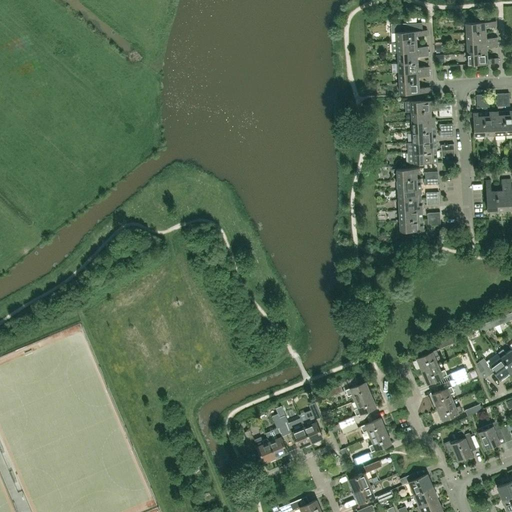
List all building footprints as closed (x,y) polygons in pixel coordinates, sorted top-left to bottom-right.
[(485,32),(485,27),(496,26),(495,21),(483,22),(465,23),(466,33),(485,32)] [(427,35),(426,30),(407,31),(407,23),(391,24),(391,32),(396,32),(397,42),(416,41),(416,35),(427,35)] [(485,38),(485,32),(466,33),(466,44),(497,42),(496,37),(485,38)] [(416,41),(397,42),(391,42),(392,53),(397,52),(427,51),(427,46),(416,47),(416,41)] [(486,53),(486,47),(497,46),(497,42),(466,44),(467,54),(486,53)] [(417,61),(417,56),(428,55),(427,51),(397,52),(398,63),(417,61)] [(498,63),(498,58),(487,58),(486,53),(467,54),(468,65),(498,63)] [(443,55),(436,55),(436,63),(444,62),(443,55)] [(417,67),(417,61),(398,63),(398,73),(429,71),(428,66),(417,67)] [(418,82),(418,76),(429,76),(429,71),(398,73),(399,83),(418,82)] [(430,92),(430,87),(418,87),(418,82),(399,83),(399,94),(430,92)] [(411,112),(430,111),(434,110),(433,100),(410,101),(410,100),(405,101),(406,112),(411,112)] [(506,134),(511,133),(511,110),(503,111),(505,134),(506,134)] [(430,116),(430,111),(411,112),(411,122),(434,121),(434,116),(430,116)] [(485,135),(494,135),(493,111),(483,112),(484,135),(485,135)] [(498,111),(493,111),(494,135),(505,134),(503,111),(498,111)] [(483,135),(484,135),(483,112),(472,112),(474,136),(483,135)] [(412,132),(435,131),(434,121),(411,122),(412,132)] [(436,141),(435,131),(412,132),(412,142),(436,141)] [(407,153),(436,151),(436,141),(412,142),(406,143),(407,153)] [(408,164),(437,162),(436,151),(407,153),(408,164)] [(416,179),(416,173),(420,173),(419,168),(396,169),(397,180),(416,179)] [(421,189),(420,184),(420,178),(416,179),(397,180),(398,190),(421,189)] [(508,209),(506,179),(501,179),(502,190),(496,191),(498,210),(508,209)] [(498,210),(496,191),(491,191),(490,180),(485,180),(487,211),(498,210)] [(421,199),(421,193),(421,189),(398,190),(398,200),(421,199)] [(422,209),(421,204),(421,199),(398,200),(399,210),(422,209)] [(422,219),(422,214),(422,209),(399,210),(399,221),(422,219)] [(423,230),(423,225),(422,219),(399,221),(400,231),(401,231),(401,237),(415,236),(415,230),(423,230)] [(507,321),(504,315),(492,320),(494,327),(507,321)] [(494,327),(492,320),(479,326),(482,332),(494,327)] [(439,349),(454,343),(451,337),(436,343),(439,349)] [(0,358),(0,366),(32,354),(29,347),(0,358)] [(511,373),(510,371),(511,369),(511,351),(510,349),(506,353),(503,349),(496,354),(511,373)] [(437,364),(434,358),(438,356),(436,350),(416,358),(421,371),(437,364)] [(500,379),(508,372),(509,374),(511,373),(496,354),(486,361),(483,358),(477,363),(483,379),(493,371),(500,381),(501,380),(500,379)] [(446,376),(444,369),(440,371),(437,364),(421,371),(427,384),(446,376)] [(466,373),(464,368),(449,374),(452,380),(466,373)] [(454,385),(469,379),(466,373),(452,380),(454,385)] [(370,394),(365,381),(345,390),(348,396),(352,394),(355,401),(370,394)] [(489,391),(494,390),(491,381),(486,383),(489,391)] [(328,397),(343,391),(340,385),(325,391),(328,397)] [(452,401),(449,394),(453,392),(451,386),(431,394),(437,407),(452,401)] [(376,407),(370,394),(355,401),(358,407),(353,409),(356,415),(376,407)] [(461,412),(459,406),(455,407),(452,401),(437,407),(442,420),(461,412)] [(320,417),(314,402),(308,405),(315,419),(320,417)] [(482,410),(479,404),(464,410),(467,416),(482,410)] [(291,430),(285,415),(279,417),(285,432),(291,430)] [(341,428),(356,422),(353,416),(338,422),(341,428)] [(285,432),(279,417),(273,419),(277,428),(279,434),(280,434),(285,432)] [(386,430),(380,417),(360,426),(363,432),(367,430),(370,437),(386,430)] [(322,437),(315,421),(309,424),(307,421),(302,423),(311,444),(317,442),(316,440),(322,437)] [(486,448),(499,443),(500,444),(506,442),(504,438),(500,428),(497,421),(478,429),(486,448)] [(343,434),(358,427),(356,422),(341,428),(343,434)] [(311,444),(302,423),(297,425),(298,429),(292,431),(298,447),(304,444),(305,446),(311,444)] [(511,439),(506,425),(500,428),(504,438),(506,442),(511,439)] [(287,452),(280,436),(280,434),(279,434),(277,428),(265,433),(267,438),(276,459),(282,456),(281,454),(287,452)] [(276,459),(267,438),(262,439),(261,437),(254,440),(250,429),(244,432),(250,447),(256,444),(263,462),(269,459),(270,461),(276,459)] [(391,443),(387,432),(386,430),(370,437),(373,444),(369,446),(371,451),(391,443)] [(476,449),(469,433),(463,435),(464,438),(452,443),(451,440),(444,443),(449,453),(454,451),(458,460),(472,454),(471,452),(476,449)] [(356,464),(371,458),(368,452),(354,458),(356,464)] [(366,472),(381,466),(378,460),(364,466),(366,472)] [(372,483),(370,478),(367,479),(364,473),(348,479),(351,486),(349,486),(351,492),(372,483)] [(432,486),(427,474),(414,479),(412,474),(403,477),(401,478),(399,479),(402,484),(408,482),(413,493),(432,486)] [(511,494),(511,480),(497,487),(502,499),(511,494)] [(374,497),(371,490),(375,489),(372,483),(351,492),(354,498),(356,497),(358,503),(374,497)] [(437,498),(432,486),(413,493),(418,505),(437,498)] [(378,502),(393,495),(390,489),(376,496),(378,502)] [(511,509),(511,494),(502,499),(507,511),(511,509)] [(286,511),(297,508),(295,501),(306,496),(279,507),(278,504),(271,507),(273,511),(286,511)] [(436,511),(442,510),(437,498),(418,505),(421,511),(436,511)] [(321,511),(316,499),(299,506),(301,511),(321,511)]
